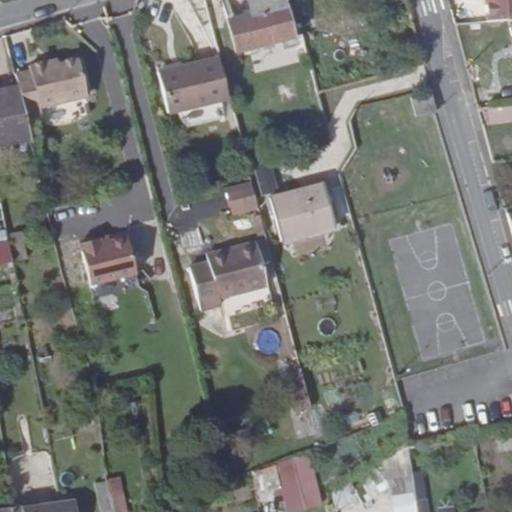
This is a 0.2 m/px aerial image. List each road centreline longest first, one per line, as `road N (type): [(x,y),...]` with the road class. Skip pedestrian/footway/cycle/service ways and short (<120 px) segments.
road 1 (residential): [(422,0),(447,107),(511,302)]
road 2 (unknown): [(125,0),(179,240)]
road 3 (unknown): [(511,367),(340,440)]
